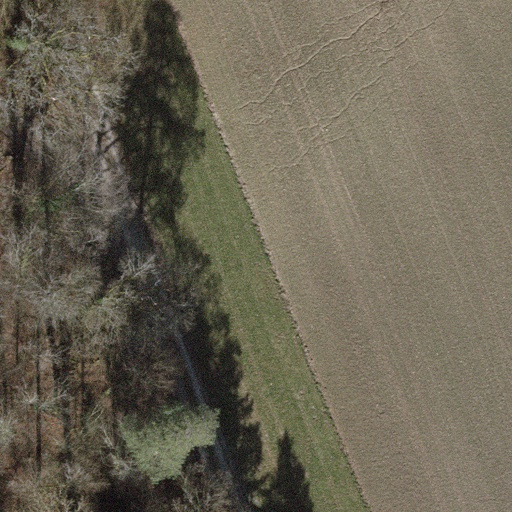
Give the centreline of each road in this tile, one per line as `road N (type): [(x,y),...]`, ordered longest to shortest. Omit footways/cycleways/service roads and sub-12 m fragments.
road 1 (track): [(0,134),(116,226),(209,511)]
road 2 (track): [(116,226),(37,0)]
